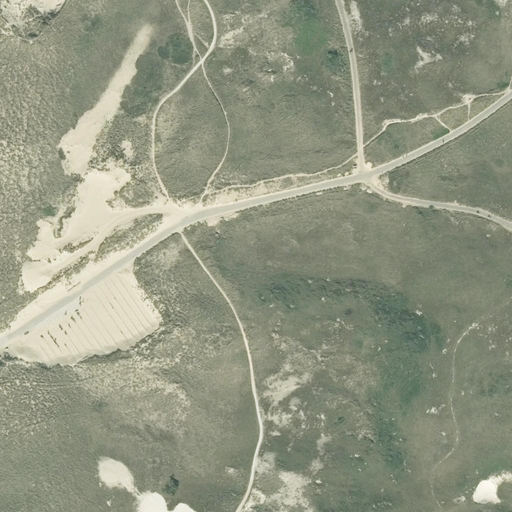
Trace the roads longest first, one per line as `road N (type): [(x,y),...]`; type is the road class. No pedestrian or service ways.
road 1 (unclassified): [(0,342),(181,226),(397,164),(511,95)]
road 2 (unknown): [(511,77),(502,92),(386,123),(337,168),(203,195),(227,137),(201,62)]
